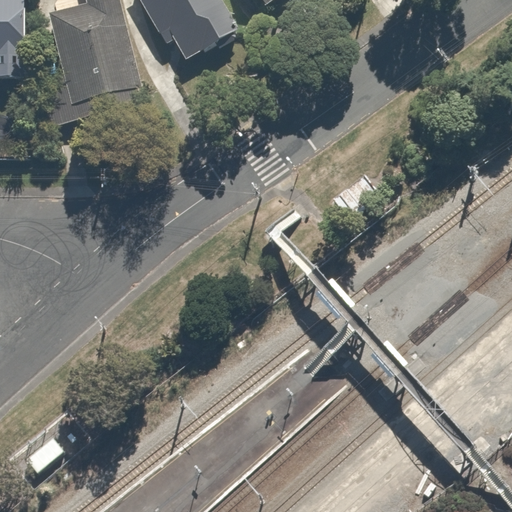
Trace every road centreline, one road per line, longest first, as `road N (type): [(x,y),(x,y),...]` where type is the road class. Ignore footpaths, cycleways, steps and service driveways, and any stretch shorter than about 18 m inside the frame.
road 1 (residential): [(103,284),(185,214),(478,0)]
road 2 (residential): [(0,375),(103,284)]
